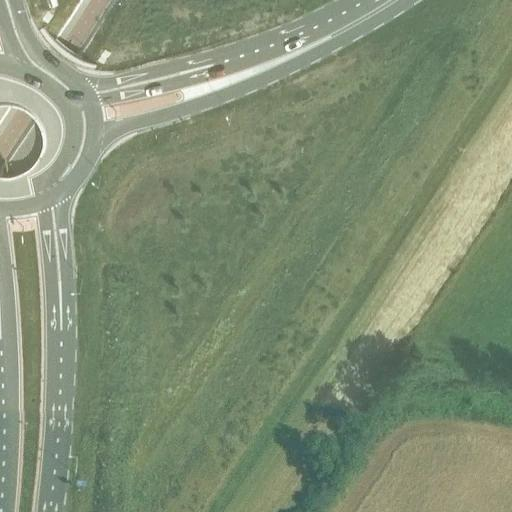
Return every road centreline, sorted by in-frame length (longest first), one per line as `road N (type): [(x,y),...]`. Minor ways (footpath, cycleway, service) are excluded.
road 1 (primary): [(48,511),(60,302)]
road 2 (tertiary): [(393,0),(227,78)]
road 3 (tertiary): [(92,148),(183,110),(227,78)]
road 4 (primary): [(0,329),(0,481)]
road 5 (tertiary): [(227,78),(173,67),(77,77)]
road 6 (tertiary): [(227,78),(90,104)]
